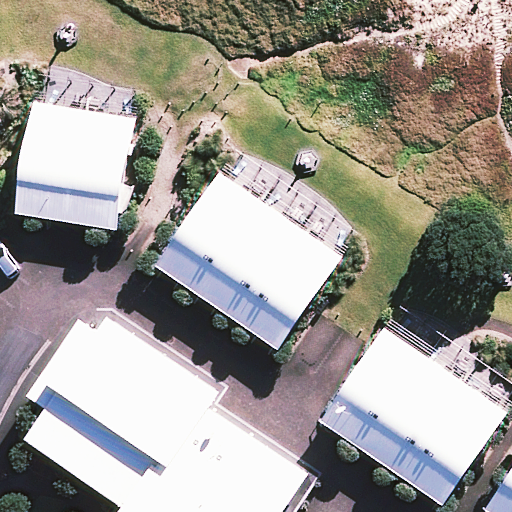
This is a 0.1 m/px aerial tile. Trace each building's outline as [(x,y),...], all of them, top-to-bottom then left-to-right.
[(48,107),(33,220),(137,234),(153,121),(48,107)] [(348,260),(228,176),(163,268),(284,352),(348,260)] [(88,322),(73,345),(36,398),(53,410),(33,439),(129,504),(123,511),(293,511),(317,479),(217,410),(227,395),(115,318),(104,333),(88,322)] [(511,416),(511,413),(394,331),(330,421),(450,505),(511,416)] [(511,511),(511,484),(494,510),(495,511),(511,511)]
